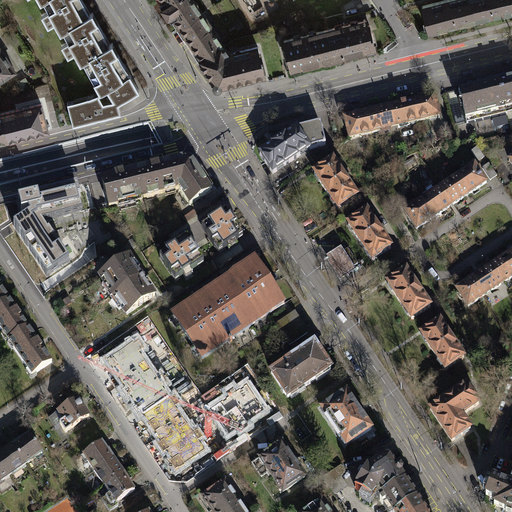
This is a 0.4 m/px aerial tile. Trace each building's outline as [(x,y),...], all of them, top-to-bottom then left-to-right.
[(89,11),(83,0),(52,0),(54,4),(48,7),(49,8),(41,12),(47,23),(54,19),(60,29),(63,27),(70,23),(69,22),(89,11)] [(157,0),(177,28),(202,12),(193,0),(157,0)] [(469,0),(442,0),(421,5),(428,33),(475,21),(469,0)] [(511,0),(469,0),(475,21),(511,12),(511,0)] [(109,41),(92,9),(89,11),(69,22),(70,23),(63,27),(68,37),(61,41),(68,53),(75,49),(79,58),(82,57),(90,53),(89,52),(109,41)] [(202,12),(177,28),(199,62),(224,45),(202,12)] [(368,19),(326,30),(333,59),(375,48),(368,19)] [(326,30),(284,40),(290,69),(333,59),(326,30)] [(90,53),(82,57),(99,87),(107,84),(130,72),(112,39),(109,41),(89,52),(90,53)] [(224,45),(199,62),(214,86),(219,87),(265,76),(258,47),(229,53),(224,45)] [(0,80),(15,71),(0,48),(0,80)] [(73,124),(120,111),(118,100),(140,89),(130,72),(107,84),(113,96),(102,99),(98,89),(89,94),(68,100),(73,124)] [(511,77),(498,81),(506,113),(511,111),(511,77)] [(498,81),(459,90),(467,122),(506,113),(498,81)] [(418,123),(440,118),(435,96),(413,101),(418,123)] [(394,129),(418,123),(413,101),(389,107),(394,129)] [(41,104),(1,114),(7,140),(47,130),(41,104)] [(371,134),(394,129),(389,107),(366,112),(371,134)] [(349,139),(371,134),(366,112),(344,117),(349,139)] [(320,124),(297,130),(309,148),(325,145),(320,124)] [(297,130),(260,154),(273,173),(309,148),(297,130)] [(477,147),(471,151),(478,161),(483,157),(477,147)] [(172,161),(179,190),(190,205),(212,190),(188,157),(172,161)] [(314,173),(338,210),(357,197),(333,160),(314,173)] [(137,170),(144,198),(179,190),(172,161),(137,170)] [(469,194),(487,182),(474,164),(457,176),(469,194)] [(488,164),(482,168),(490,180),(497,176),(488,164)] [(137,170),(101,178),(109,207),(144,198),(137,170)] [(452,206),(469,194),(457,176),(439,188),(452,206)] [(14,224),(47,275),(69,261),(50,231),(49,232),(42,222),(82,212),(78,197),(81,196),(78,185),(20,200),(23,211),(29,209),(31,214),(14,224)] [(434,218),(452,206),(439,188),(422,200),(434,218)] [(417,230),(434,218),(422,200),(404,212),(417,230)] [(214,246),(219,253),(227,248),(226,246),(234,240),(235,242),(244,237),(227,211),(219,217),(220,219),(212,224),(210,222),(202,228),(207,235),(205,237),(212,248),(214,246)] [(366,211),(348,223),(372,260),(391,248),(366,211)] [(204,263),(187,238),(174,247),(175,249),(169,253),(168,252),(160,257),(175,281),(183,275),(183,274),(189,270),(191,272),(204,263)] [(341,247),(325,257),(340,280),(357,270),(354,266),(358,263),(348,247),(343,250),(341,247)] [(503,283),(511,277),(511,258),(509,254),(492,266),(503,283)] [(100,275),(113,295),(142,276),(128,256),(100,275)] [(171,314),(201,358),(285,303),(255,258),(171,314)] [(486,295),(503,283),(492,266),(474,277),(486,295)] [(387,283),(411,319),(431,306),(406,270),(387,283)] [(113,295),(126,315),(155,295),(142,276),(113,295)] [(468,306),(486,295),(474,277),(457,288),(468,306)] [(0,305),(9,300),(0,287),(0,305)] [(0,305),(0,327),(9,341),(28,327),(9,300),(0,305)] [(295,312),(276,324),(290,344),(309,332),(295,312)] [(441,321),(421,334),(445,370),(465,357),(441,321)] [(9,341),(32,375),(52,362),(28,327),(9,341)] [(150,332),(102,360),(126,401),(129,399),(142,422),(155,414),(152,408),(174,396),(150,354),(159,348),(150,332)] [(270,372),(287,398),(331,369),(314,343),(270,372)] [(479,403),(466,384),(430,408),(443,429),(452,441),(471,428),(462,415),(479,403)] [(232,438),(256,424),(258,429),(270,422),(249,387),(214,408),(232,438)] [(321,409),(346,447),(372,429),(347,392),(321,409)] [(55,427),(60,424),(65,432),(89,415),(77,399),(49,419),(55,427)] [(198,414),(154,441),(167,461),(170,459),(180,476),(202,462),(205,466),(217,458),(194,420),(200,417),(198,414)] [(26,464),(42,453),(29,434),(13,445),(26,464)] [(113,457),(102,441),(83,454),(94,470),(113,457)] [(269,471),(283,492),(305,477),(282,442),(259,458),(269,471)] [(0,460),(10,475),(26,464),(13,445),(0,454),(0,460)] [(124,473),(113,457),(94,470),(105,487),(124,473)] [(269,471),(259,458),(251,463),(261,477),(269,471)] [(376,490),(380,488),(384,493),(394,487),(395,488),(406,481),(402,475),(402,471),(401,468),(397,467),(391,458),(383,458),(368,468),(355,489),(371,498),(376,490)] [(0,481),(10,475),(0,460),(0,481)] [(323,477),(334,494),(347,486),(341,478),(345,471),(341,465),(323,477)] [(135,489),(124,473),(105,487),(110,494),(102,500),(110,511),(117,506),(119,508),(123,505),(119,501),(135,489)] [(511,511),(511,485),(493,477),(486,495),(496,499),(493,505),(506,510),(506,511),(505,511),(511,511)] [(246,511),(225,481),(203,496),(213,511),(246,511)] [(396,511),(417,498),(406,481),(395,488),(394,487),(384,493),(381,495),(392,511),(396,511)] [(426,511),(417,498),(396,511),(426,511)] [(303,511),(329,511),(321,500),(303,511)]
